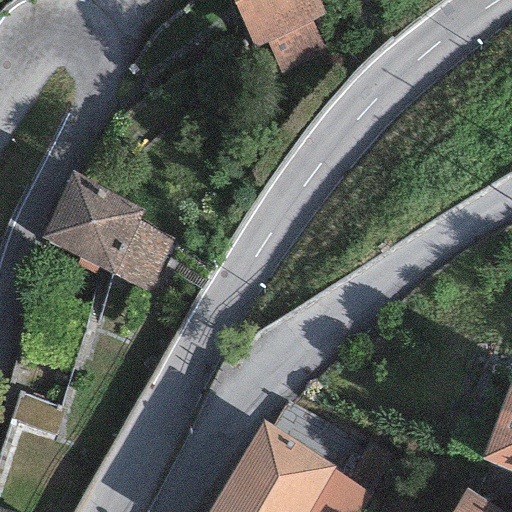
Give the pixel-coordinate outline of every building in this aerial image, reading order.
[(318,0),(232,0),(255,48),(265,44),(281,78),(327,56),(310,20),(324,13),(318,0)] [(143,209),(70,172),(37,237),(146,292),(173,239),(137,220),(143,209)] [(511,380),(483,460),(511,472),(511,380)] [(337,468),(261,422),(205,511),(310,511),(333,474),(337,468)] [(366,511),(375,498),(333,474),(310,511),(366,511)] [(501,511),(465,491),(452,511),(501,511)]
